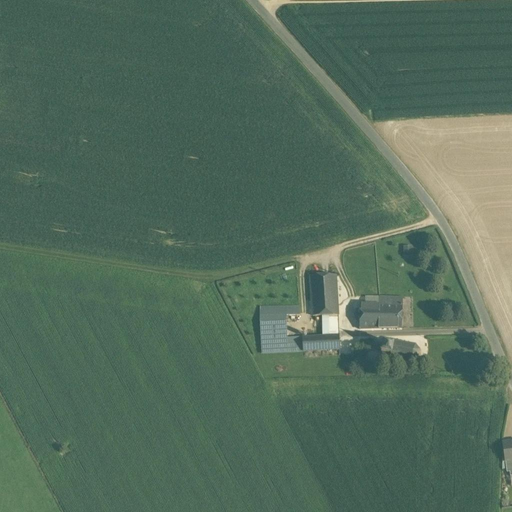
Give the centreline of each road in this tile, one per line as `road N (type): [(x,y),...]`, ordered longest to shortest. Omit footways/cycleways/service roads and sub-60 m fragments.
road 1 (unclassified): [(511,376),(444,222),(253,0)]
road 2 (track): [(258,4),(477,0)]
